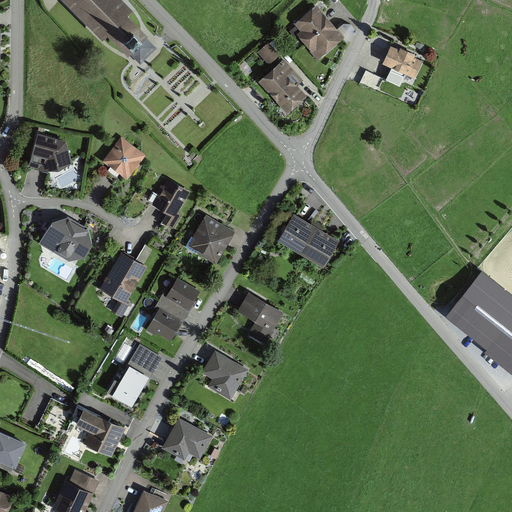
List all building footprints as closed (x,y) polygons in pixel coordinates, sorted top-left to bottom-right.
[(62,0),(61,1),(101,37),(106,32),(134,58),(153,38),(133,21),(138,16),(120,0),(62,0)] [(301,36),(322,58),(349,34),(321,4),(302,22),(309,29),(301,36)] [(271,40),(260,49),(273,63),(283,55),(271,40)] [(427,62),(391,46),(384,62),(419,78),(427,62)] [(286,60),(263,80),(293,114),(316,94),(286,60)] [(387,77),(367,70),(363,81),(383,88),(387,77)] [(70,142),(40,134),(32,165),(51,170),(74,165),(73,155),(70,142)] [(150,156),(126,138),(109,161),(133,179),(150,156)] [(193,194),(169,180),(155,204),(172,214),(166,224),(173,228),(193,194)] [(239,231),(209,215),(192,247),(221,263),(239,231)] [(335,240),(296,217),(282,240),(321,264),(335,240)] [(50,230),(51,236),(57,239),(60,254),(70,259),(84,255),(91,244),(87,230),(68,219),(54,222),(50,230)] [(124,254),(103,287),(121,298),(114,310),(122,315),(150,270),(124,254)] [(485,348),(511,370),(511,291),(482,267),(446,313),(487,345),(485,348)] [(178,279),(149,329),(173,343),(202,293),(178,279)] [(287,313),(254,295),(244,312),(259,320),(251,336),(268,346),(287,313)] [(109,392),(134,408),(165,357),(140,342),(109,392)] [(252,372),(220,351),(206,371),(216,378),(211,385),(233,400),(252,372)] [(90,446),(112,456),(127,425),(91,409),(83,425),(97,432),(90,446)] [(214,434),(182,418),(167,449),(189,460),(192,453),(202,458),(214,434)] [(30,444),(0,432),(0,459),(20,468),(30,444)] [(84,511),(99,481),(72,468),(53,508),(62,511),(84,511)] [(165,511),(171,501),(149,490),(138,511),(165,511)] [(0,511),(6,511),(12,497),(0,492),(0,511)]
